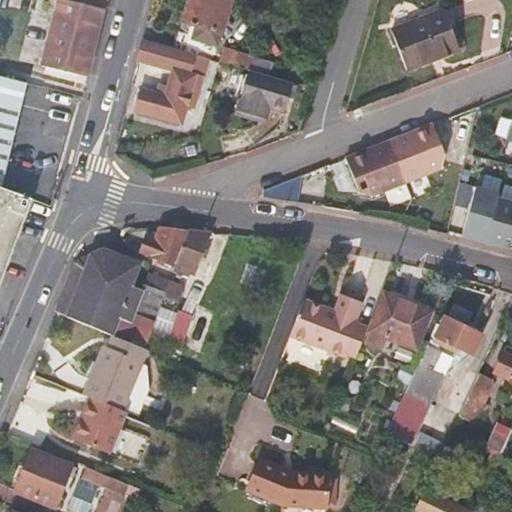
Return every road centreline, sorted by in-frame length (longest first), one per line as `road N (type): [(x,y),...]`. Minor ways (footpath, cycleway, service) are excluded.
road 1 (residential): [(188,207),(348,232),(511,271)]
road 2 (residential): [(132,0),(89,161),(89,207)]
road 3 (residential): [(511,72),(319,146)]
road 4 (residential): [(0,384),(61,243),(89,207)]
road 5 (residential): [(319,146),(360,0)]
road 6 (residential): [(319,146),(233,179),(188,207)]
